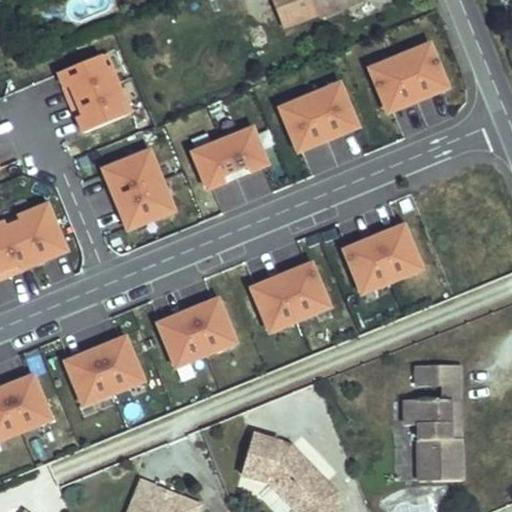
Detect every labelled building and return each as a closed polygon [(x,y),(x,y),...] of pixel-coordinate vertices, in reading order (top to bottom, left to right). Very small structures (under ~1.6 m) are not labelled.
[(402,1),(401,0),(306,0),(309,4),(276,21),(293,54),(326,37),(328,41),(402,1)] [(418,50),(402,56),(419,96),(437,88),(448,84),(433,47),(420,53),(418,50)] [(105,55),(101,57),(106,71),(111,69),(105,55)] [(388,66),(373,72),(389,108),(400,104),(419,96),(402,56),(386,63),(388,66)] [(101,57),(59,74),(65,88),(71,86),(77,102),(118,85),(111,69),(106,71),(101,57)] [(124,102),(118,85),(77,102),(84,118),(78,121),(84,134),(125,117),(120,104),(124,102)] [(72,104),(77,102),(71,86),(65,88),(72,104)] [(328,89),(312,95),(329,135),(347,128),(359,123),(343,87),(330,92),(328,89)] [(439,92),(437,88),(419,96),(420,100),(439,92)] [(298,105),(284,111),(299,148),(310,143),(329,135),(312,95),(297,102),(298,105)] [(402,108),(420,100),(419,96),(400,104),(402,108)] [(72,104),(78,121),(84,118),(77,102),(72,104)] [(130,116),(124,102),(120,104),(125,117),(130,116)] [(254,128),(225,141),(237,170),(249,165),(251,172),(269,164),(254,128)] [(349,131),(347,128),(329,135),(330,139),(349,131)] [(312,147),(330,139),(329,135),(310,143),(312,147)] [(225,141),(195,153),(210,189),(228,182),(225,175),(237,170),(225,141)] [(149,152),(145,154),(150,168),(155,166),(149,152)] [(145,154),(103,171),(109,185),(115,183),(121,199),(162,182),(155,166),(150,168),(145,154)] [(240,177),(251,172),(249,165),(237,170),(240,177)] [(228,182),(240,177),(237,170),(225,175),(228,182)] [(168,198),(162,182),(121,199),(128,215),(123,217),(128,231),(169,214),(164,200),(168,198)] [(116,201),(121,199),(115,183),(109,185),(116,201)] [(174,212),(168,198),(164,200),(169,214),(174,212)] [(116,201),(123,217),(128,215),(121,199),(116,201)] [(47,205),(34,211),(36,216),(49,210),(47,205)] [(34,211),(17,218),(19,223),(34,258),(51,252),(53,257),(67,252),(49,210),(36,216),(34,211)] [(17,218),(4,224),(6,228),(19,223),(17,218)] [(4,224),(0,225),(0,260),(4,271),(20,264),(23,270),(36,264),(34,258),(19,223),(6,228),(4,224)] [(376,238),(378,242),(397,234),(395,230),(376,238)] [(397,234),(378,242),(394,281),(410,275),(409,272),(423,266),(408,230),(397,234)] [(358,245),(359,250),(378,242),(376,238),(358,245)] [(359,250),(348,254),(363,291),(377,285),(379,288),(394,281),(378,242),(359,250)] [(36,264),(53,257),(51,252),(34,258),(36,264)] [(7,276),(23,270),(20,264),(4,271),(7,276)] [(304,273),(286,280),(302,320),(318,313),(316,310),(331,304),(316,268),(304,273)] [(302,269),(284,276),(286,280),(304,273),(302,269)] [(265,284),(267,288),(286,280),(284,276),(265,284)] [(267,288),(256,292),(271,329),(285,323),(286,326),(302,320),(286,280),(267,288)] [(210,308),(192,316),(209,355),(224,349),(223,345),(237,340),(222,303),(210,308)] [(210,308),(209,304),(190,312),(192,316),(210,308)] [(172,319),(174,323),(192,316),(190,312),(172,319)] [(174,323),(162,328),(177,364),(191,359),(193,362),(209,355),(192,316),(174,323)] [(98,350),(99,354),(118,347),(116,342),(98,350)] [(118,347),(99,354),(116,394),(132,387),(130,384),(145,378),(129,342),(118,347)] [(80,358),(81,362),(99,354),(98,350),(80,358)] [(81,362),(70,367),(85,403),(99,397),(100,400),(116,394),(99,354),(81,362)] [(460,388),(460,366),(417,367),(417,389),(437,388),(460,388)] [(25,385),(7,393),(23,432),(39,426),(38,422),(52,416),(37,380),(25,385)] [(24,381),(5,389),(7,393),(25,385),(24,381)] [(460,388),(437,388),(437,403),(449,403),(449,440),(461,440),(460,388)] [(0,395),(0,437),(6,435),(8,439),(23,432),(7,393),(0,395)] [(449,440),(449,403),(437,403),(404,404),(404,433),(416,433),(417,487),(462,486),(461,440),(449,440)] [(341,511),(337,494),(291,447),(253,436),(242,475),(269,483),(295,511),(341,511)] [(206,511),(208,509),(178,498),(177,500),(165,495),(162,503),(153,499),(157,488),(141,482),(132,506),(144,511),(143,511),(206,511)] [(177,500),(178,498),(157,488),(153,499),(162,503),(165,495),(177,500)]
